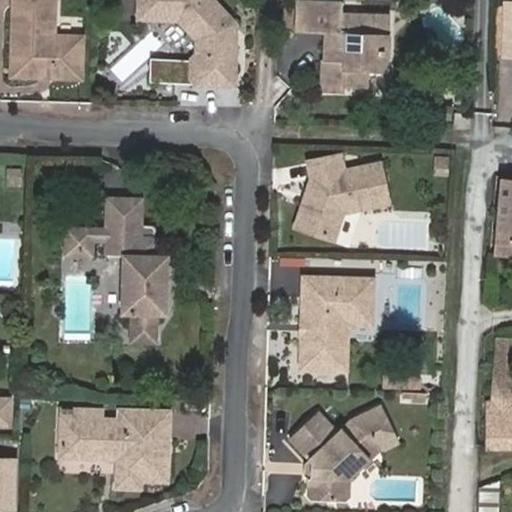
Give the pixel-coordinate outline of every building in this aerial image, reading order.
[(27,0),(27,6),(15,5),(13,76),(42,76),(43,68),(52,69),(52,76),(82,76),(84,36),(56,36),(57,0),(27,0)] [(141,0),(141,18),(183,19),(199,37),(198,54),(190,61),(189,74),(197,84),(235,86),(237,45),(233,40),(234,19),(230,15),(230,10),(220,0),(141,0)] [(299,0),(299,31),(326,32),(336,32),(336,44),(335,44),(332,45),(330,47),(329,49),(329,52),(330,54),(332,56),(334,57),(335,57),(335,60),(326,59),(325,91),(345,92),(345,86),(369,87),(369,70),(384,70),(385,33),(392,33),(393,12),(365,12),(365,17),(345,16),(344,0),(299,0)] [(505,4),(494,4),(493,53),(503,54),(505,4)] [(121,80),(165,44),(154,31),(110,66),(121,80)] [(336,32),(326,32),(326,59),(335,60),(335,57),(334,57),(332,56),(330,54),(329,52),(329,49),(330,47),(332,45),(335,44),(336,44),(336,32)] [(393,54),(392,33),(385,33),(384,70),(393,54)] [(468,127),(470,111),(452,110),(451,126),(468,127)] [(333,238),(343,212),(390,202),(381,162),(344,169),(341,154),(309,160),(313,178),(297,224),(333,238)] [(511,182),(503,181),(497,254),(511,254),(511,182)] [(122,253),(121,278),(170,280),(170,254),(156,254),(156,231),(151,222),(141,222),(142,197),(110,195),(108,236),(132,238),(132,253),(122,253)] [(79,237),(92,237),(93,226),(65,224),(65,251),(78,252),(79,237)] [(107,253),(122,253),(132,253),(132,238),(108,236),(107,253)] [(92,252),(92,237),(79,237),(78,252),(92,252)] [(348,328),(355,319),(371,320),(373,279),(303,276),(299,368),(343,368),(346,365),(348,328)] [(170,280),(121,278),(120,314),(131,314),(131,341),(155,342),(155,315),(170,315),(170,280)] [(511,340),(497,340),(495,371),(511,371),(511,340)] [(511,371),(495,371),(493,401),(489,401),(487,448),(511,447),(511,371)] [(0,422),(11,423),(12,398),(0,397),(0,422)] [(348,480),(383,449),(386,443),(398,436),(380,403),(352,418),(339,431),(317,411),(289,437),(308,458),(311,461),(311,474),(307,478),(307,495),(311,499),(330,500),(330,483),(334,479),(348,480)] [(74,437),(62,436),(61,458),(103,459),(105,454),(115,456),(120,460),(120,486),(143,487),(143,479),(164,480),(168,473),(171,438),(166,437),(168,411),(121,409),(120,418),(76,418),(74,437)] [(62,409),(62,436),(74,437),(76,418),(77,409),(62,409)] [(386,443),(383,449),(389,448),(400,441),(398,436),(386,443)] [(0,506),(16,507),(18,457),(0,456),(0,506)] [(350,495),(348,480),(334,479),(330,483),(330,500),(344,499),(350,495)]
